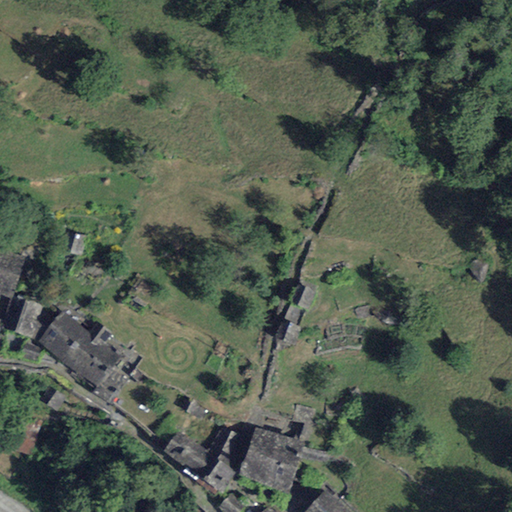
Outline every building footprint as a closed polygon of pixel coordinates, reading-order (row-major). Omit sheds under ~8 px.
[(22,265),(0,256),(0,293),(10,297),(22,265)] [(316,293),(299,286),(290,308),(308,315),(316,293)] [(98,382),(112,363),(100,354),(114,336),(95,322),(83,339),(58,321),(43,342),(98,382)] [(301,329),(280,324),(275,344),(295,349),(301,329)] [(245,440),(220,428),(206,451),(178,433),(162,453),(222,501),(245,440)] [(305,448),(257,433),(241,482),(289,498),(305,448)] [(340,511),(327,499),(314,511),(340,511)]
